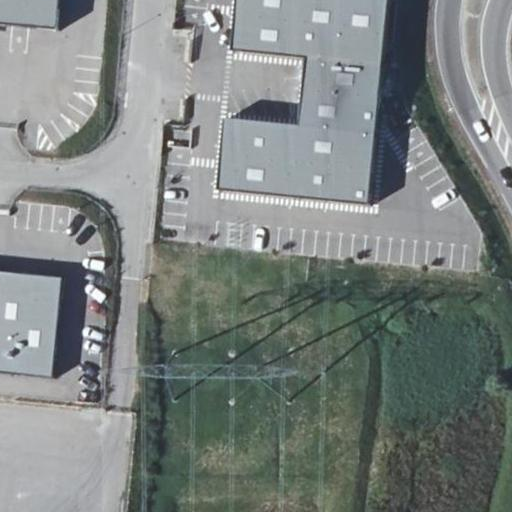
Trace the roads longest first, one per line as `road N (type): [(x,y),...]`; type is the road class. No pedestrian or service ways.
road 1 (unclassified): [(139,179),(121,407)]
road 2 (primary): [(453,0),(451,44),(471,112),(511,171)]
road 3 (unclassified): [(156,0),(139,179)]
road 4 (unclassified): [(0,166),(139,179)]
road 5 (primary): [(511,117),(495,52),(506,0)]
